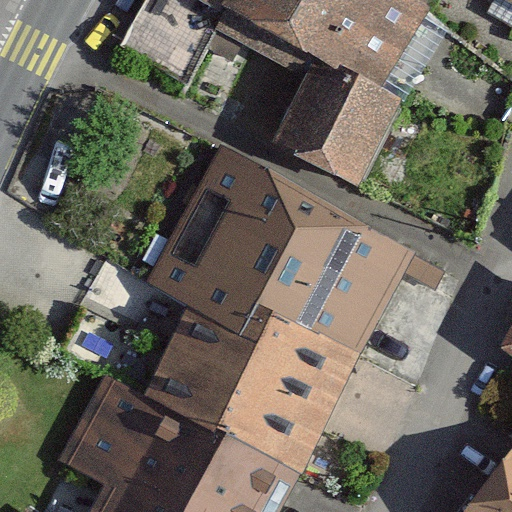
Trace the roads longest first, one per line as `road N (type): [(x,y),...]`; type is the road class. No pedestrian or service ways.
road 1 (residential): [(494,276),(45,35)]
road 2 (residential): [(380,511),(494,276)]
